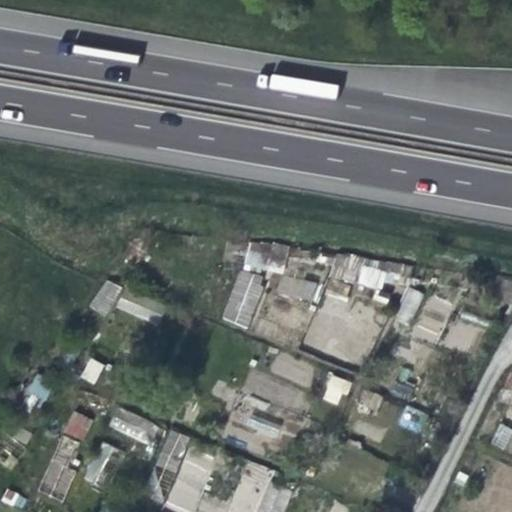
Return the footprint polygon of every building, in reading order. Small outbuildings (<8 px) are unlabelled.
[(284,273),(288,245),(247,240),(244,269),(284,273)] [(379,287),(382,269),(361,265),(358,284),(379,287)] [(250,328),(263,276),(236,269),(223,321),(250,328)] [(106,317),(121,286),(104,278),(89,308),(106,317)] [(317,300),(318,280),(279,278),(278,297),(317,300)] [(410,325),(422,292),(407,287),(395,319),(410,325)] [(412,334),(437,343),(452,303),(428,293),(412,334)] [(79,377),(93,385),(104,364),(89,357),(79,377)] [(340,406),(350,382),(331,374),(320,397),(340,406)] [(45,403),(51,380),(31,375),(26,398),(45,403)] [(397,423),(418,433),(427,414),(406,404),(397,423)] [(107,426),(151,446),(160,426),(117,406),(107,426)] [(71,410),(63,433),(84,440),(92,418),(71,410)] [(247,412),(242,424),(274,439),(280,427),(247,412)] [(506,449),(511,430),(511,426),(498,422),(491,445),(506,449)] [(167,429),(144,496),(193,511),(282,511),(290,490),(269,483),(274,470),(245,460),(231,503),(202,494),(216,451),(190,442),(191,437),(167,429)] [(67,466),(77,443),(62,437),(38,491),(62,502),(76,470),(67,466)] [(103,488),(121,451),(101,441),(83,478),(103,488)] [(7,489),(2,501),(21,509),(26,497),(7,489)]
